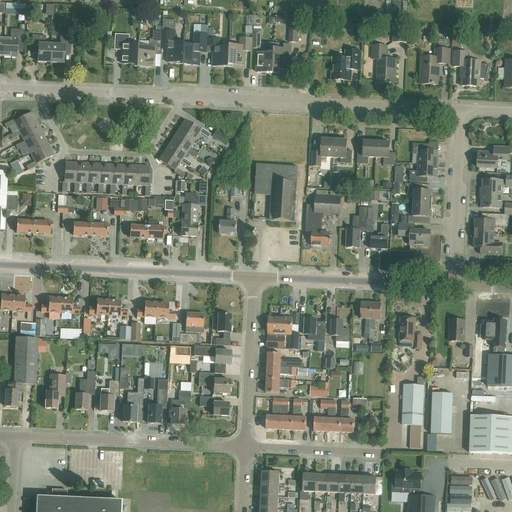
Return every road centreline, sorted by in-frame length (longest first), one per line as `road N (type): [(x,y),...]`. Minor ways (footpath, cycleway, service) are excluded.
road 1 (residential): [(179,95),(460,109)]
road 2 (tertiary): [(253,276),(0,265)]
road 3 (residential): [(14,436),(245,447)]
road 4 (tertiary): [(453,285),(253,276)]
road 5 (unknown): [(465,465),(465,404),(480,381),(493,286)]
road 6 (residential): [(453,285),(460,109)]
road 7 (residential): [(245,447),(253,276)]
road 8 (residential): [(40,89),(179,95)]
road 9 (residential): [(245,447),(375,452)]
